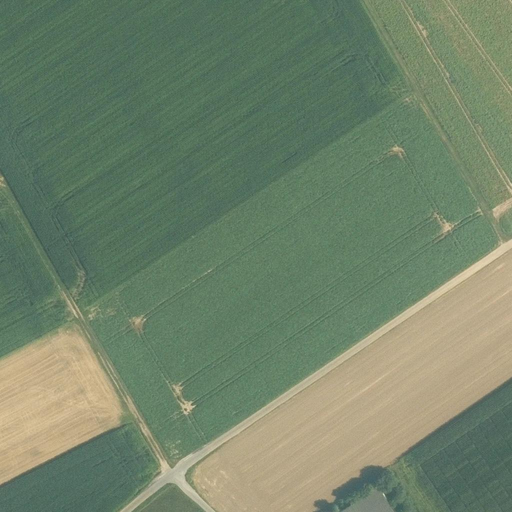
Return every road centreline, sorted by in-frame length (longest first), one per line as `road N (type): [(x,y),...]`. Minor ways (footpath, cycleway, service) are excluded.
road 1 (unclassified): [(511,242),(169,474)]
road 2 (track): [(0,171),(169,474)]
